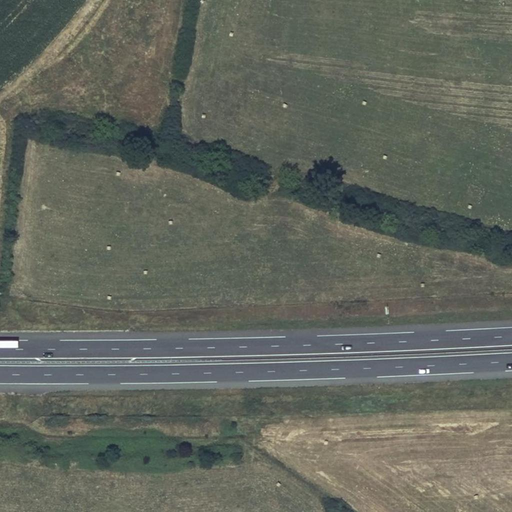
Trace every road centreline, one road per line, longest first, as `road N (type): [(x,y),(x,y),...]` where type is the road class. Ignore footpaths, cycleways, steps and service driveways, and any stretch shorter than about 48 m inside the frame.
road 1 (trunk): [(511,334),(0,348)]
road 2 (trunk): [(0,374),(511,361)]
